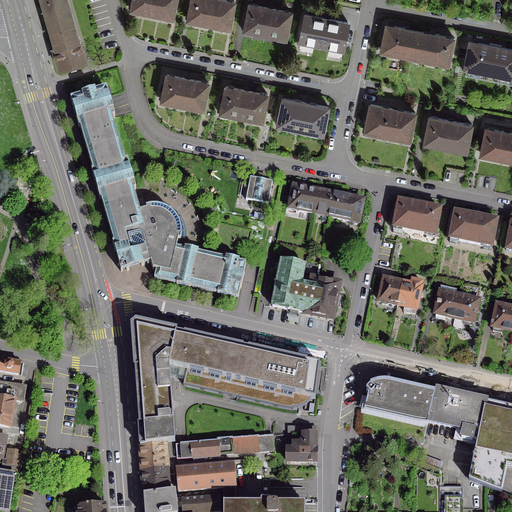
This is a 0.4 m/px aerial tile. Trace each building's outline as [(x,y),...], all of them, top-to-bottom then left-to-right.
[(78,40),(76,40),(64,0),(40,0),(43,8),(53,43),(54,47),(52,47),(58,69),(85,61),(78,40)] [(163,16),(162,19),(171,21),(175,0),(131,0),(129,13),(138,15),(138,12),(163,16)] [(190,0),(186,23),(194,25),(195,22),(219,27),(219,30),(227,31),(233,2),(222,0),(190,0)] [(267,8),(248,4),(243,30),(285,39),(290,12),(271,9),(272,8),(269,8),(267,7),(267,8)] [(323,18),(305,15),(299,41),(341,49),(346,23),(328,19),(325,19),(323,18)] [(429,33),(409,29),(406,28),(404,28),(385,25),(380,51),(447,64),(452,38),(434,34),(431,33),(429,33)] [(492,46),(469,42),(464,68),(511,77),(511,49),(498,47),(494,46),(492,46)] [(187,79),(166,74),(160,103),(168,105),(169,102),(193,107),(193,110),(201,112),(207,83),(187,79)] [(260,124),(266,95),(246,91),(225,86),(218,115),(227,117),(228,114),(252,119),(252,122),(260,124)] [(243,274),(242,274),(245,263),(238,262),(238,261),(225,258),(224,258),(197,252),(197,251),(184,248),(184,249),(175,247),(177,240),(179,241),(180,240),(180,234),(179,228),(178,223),(175,218),(171,214),(167,211),(163,209),(159,208),(155,207),(151,207),(145,208),(145,211),(139,213),(132,191),(135,190),(126,161),(124,162),(111,119),(114,118),(105,89),(94,93),(94,92),(80,96),(81,97),(69,100),(78,129),(79,128),(91,171),(90,172),(99,200),(100,200),(112,243),(111,243),(120,272),(149,264),(148,263),(150,263),(152,270),(155,271),(153,279),(175,284),(175,285),(189,288),(189,287),(216,293),(216,294),(230,297),(237,298),(239,287),(240,288),(243,274)] [(307,103),(282,98),(277,125),(309,131),(308,136),(321,138),(327,107),(307,103)] [(395,109),(369,104),(364,131),(409,140),(414,113),(395,109)] [(451,121),(429,117),(423,143),(465,151),(471,125),(451,121)] [(511,133),(507,132),(485,128),(480,154),(511,160),(511,133)] [(245,200),(267,205),(271,183),(263,181),(264,176),(262,175),(258,174),(257,180),(249,178),(245,200)] [(292,187),(288,209),(358,224),(362,201),(348,198),(322,193),(306,190),(292,187)] [(416,206),(398,202),(393,229),(434,237),(439,211),(421,207),(421,206),(418,205),(416,205),(416,206)] [(473,217),(454,214),(449,240),(491,248),(496,222),(477,218),(478,217),(475,216),(473,216),(473,217)] [(297,312),(304,313),(304,314),(331,320),(334,308),(338,309),(338,307),(340,306),(341,304),(341,302),(340,300),(340,298),(336,297),(338,285),(321,282),(314,280),(317,263),(304,261),(303,266),(280,262),(271,307),(289,310),(289,312),(289,314),(291,315),(292,315),(293,315),(294,315),(295,315),(296,314),(297,312)] [(411,281),(410,286),(399,284),(399,282),(397,282),(395,281),(395,283),(383,280),(378,302),(380,302),(381,305),(386,306),(388,304),(404,308),(402,313),(414,316),(418,299),(420,300),(421,300),(423,295),(419,294),(421,284),(411,281)] [(444,321),(445,317),(463,322),(462,325),(471,327),(471,323),(473,324),(478,302),(476,301),(476,298),(479,288),(462,284),(459,297),(454,296),(455,291),(440,288),(436,305),(434,315),(435,315),(435,318),(444,321)] [(501,334),(501,330),(511,332),(511,305),(508,305),(508,306),(507,308),(496,306),(491,328),(493,328),(492,332),(501,334)] [(130,327),(139,447),(165,445),(174,444),(169,378),(183,381),(182,386),(283,409),(292,410),(293,408),(296,409),(298,408),(304,406),(307,403),(310,399),(314,400),(319,365),(134,323),(132,325),(130,327)] [(19,364),(0,360),(0,372),(17,376),(19,364)] [(511,409),(484,403),(484,404),(483,403),(477,401),(436,392),(436,393),(387,381),(387,384),(379,384),(374,385),(372,385),(370,386),(369,386),(365,390),(367,393),(363,412),(426,426),(427,422),(429,423),(462,431),(460,440),(471,442),(472,441),(477,442),(468,481),(500,493),(505,467),(511,468),(511,409)] [(21,386),(0,382),(0,427),(9,428),(14,402),(20,404),(22,394),(21,386)] [(292,450),(286,449),(286,463),(315,463),(315,450),(315,427),(299,427),(299,435),(302,435),(302,444),(292,444),(292,450)] [(232,464),(219,465),(218,455),(249,452),(258,452),(258,451),(267,450),(267,448),(274,447),(273,436),(217,440),(217,442),(176,445),(177,460),(193,458),(194,467),(175,469),(177,492),(222,489),(222,511),(303,511),(304,504),(296,504),(269,504),(269,502),(267,501),(261,501),(260,502),(260,504),(235,504),(235,492),(235,487),(232,464)] [(142,489),(142,495),(169,493),(168,470),(165,445),(139,447),(140,467),(142,489)] [(7,450),(4,465),(19,467),(21,453),(7,450)] [(3,473),(0,472),(0,511),(2,511),(6,511),(12,476),(18,477),(19,467),(4,465),(3,473)] [(461,511),(462,489),(438,488),(438,511),(461,511)] [(142,495),(143,511),(220,511),(219,496),(175,500),(175,493),(169,493),(142,495)]
